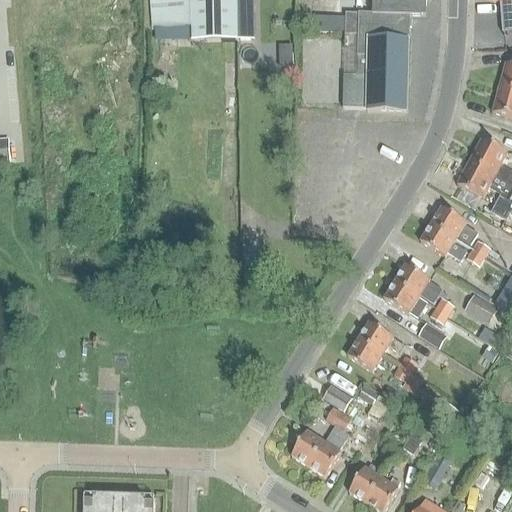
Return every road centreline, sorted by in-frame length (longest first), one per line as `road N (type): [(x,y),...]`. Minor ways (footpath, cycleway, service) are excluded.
road 1 (unclassified): [(243,465),(251,438),(440,130),(452,0)]
road 2 (residential): [(22,456),(243,465)]
